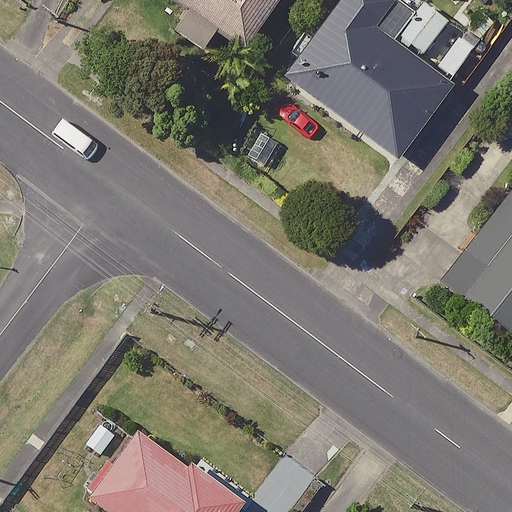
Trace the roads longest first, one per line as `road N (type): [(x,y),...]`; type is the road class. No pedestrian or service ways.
road 1 (tertiary): [(112,187),(511,486)]
road 2 (residential): [(0,338),(112,187)]
road 3 (tertiary): [(0,103),(112,187)]
